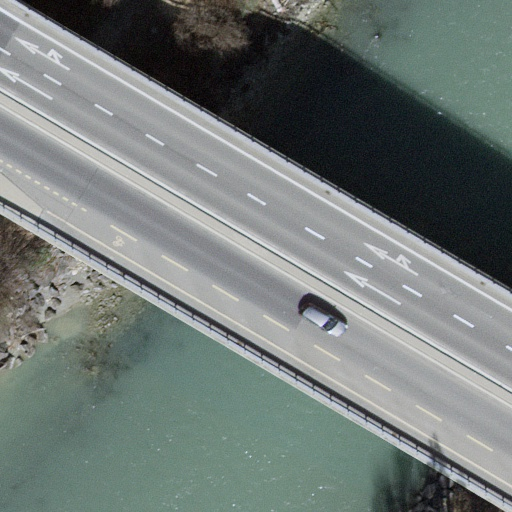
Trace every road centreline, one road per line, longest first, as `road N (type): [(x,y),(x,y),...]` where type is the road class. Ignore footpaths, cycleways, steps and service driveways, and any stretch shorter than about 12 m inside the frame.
road 1 (secondary): [(0,135),(511,443)]
road 2 (secondary): [(511,357),(0,51)]
road 3 (track): [(131,0),(0,172)]
